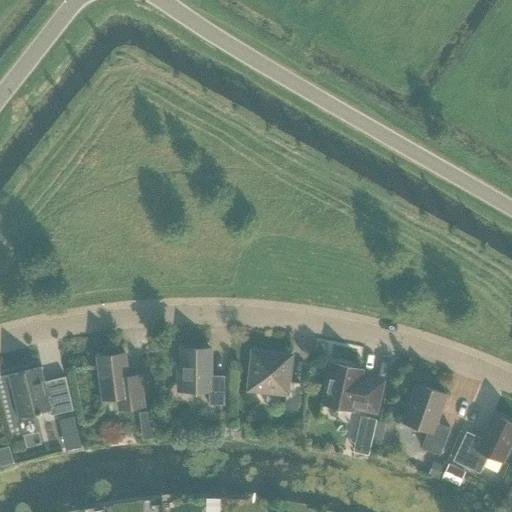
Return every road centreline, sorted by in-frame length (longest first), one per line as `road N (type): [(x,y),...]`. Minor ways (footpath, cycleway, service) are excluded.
road 1 (residential): [(0,343),(143,318),(287,321),(388,340),(511,385)]
road 2 (unclassified): [(511,209),(160,0)]
road 3 (tertiary): [(0,97),(77,0)]
